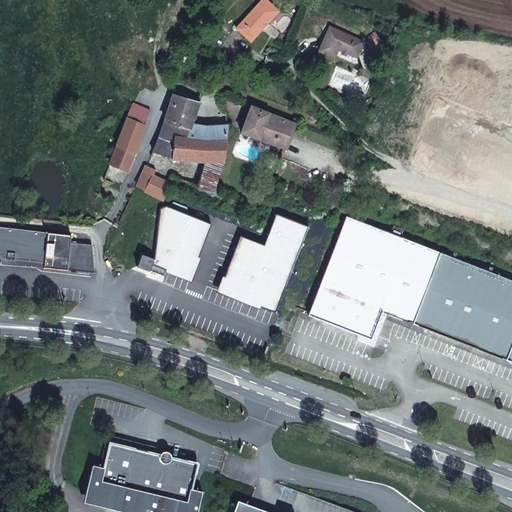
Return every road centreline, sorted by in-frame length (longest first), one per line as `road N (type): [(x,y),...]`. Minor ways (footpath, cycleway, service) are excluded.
road 1 (primary): [(106,338),(511,494)]
road 2 (primary): [(511,470),(166,348),(106,338)]
road 3 (unknown): [(101,285),(107,231),(0,218)]
road 4 (unknown): [(101,285),(164,287),(255,326)]
road 5 (unknown): [(416,391),(298,342)]
